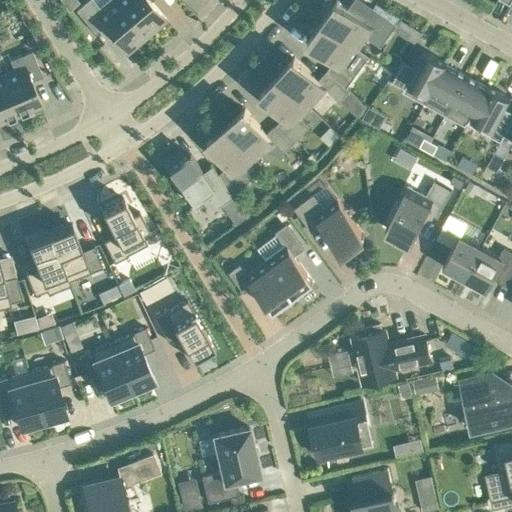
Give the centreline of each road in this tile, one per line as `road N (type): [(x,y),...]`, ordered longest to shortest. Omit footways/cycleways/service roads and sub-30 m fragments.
road 1 (residential): [(511,346),(384,281),(365,286),(260,364)]
road 2 (residential): [(260,364),(153,418),(44,458)]
road 3 (unclassified): [(121,141),(206,82),(282,0)]
road 4 (unclassified): [(243,0),(190,53),(106,116)]
road 5 (residential): [(260,364),(298,511)]
road 6 (residential): [(106,116),(35,0)]
road 7 (unclassified): [(0,200),(121,141)]
